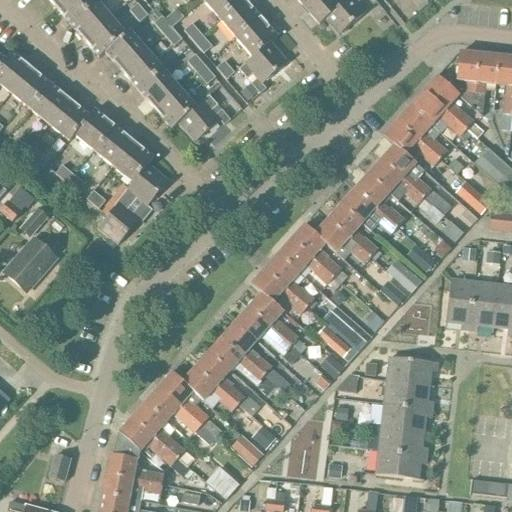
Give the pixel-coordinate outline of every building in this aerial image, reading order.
[(47,0),(56,10),(67,0),(47,0)] [(95,0),(67,0),(56,10),(70,26),(97,2),(95,0)] [(243,0),(205,0),(203,2),(220,22),(244,1),(243,0)] [(295,0),(305,11),(318,0),(295,0)] [(318,0),(305,11),(318,26),(348,0),(318,0)] [(348,0),(318,26),(319,27),(326,22),(339,37),(365,15),(357,5),(363,0),(348,0)] [(260,20),(244,1),(220,22),(236,41),(260,20)] [(97,2),(70,26),(85,43),(112,19),(97,2)] [(130,11),(140,23),(148,16),(138,5),(130,11)] [(176,11),(165,21),(172,28),(183,18),(176,11)] [(164,35),(172,28),(165,21),(163,18),(155,25),(164,35)] [(112,19),(85,43),(99,59),(105,54),(129,33),(129,32),(125,35),(112,19)] [(200,20),(193,25),(192,24),(183,32),(194,44),(203,36),(209,30),(200,20)] [(238,71),(239,72),(270,45),(277,39),(260,20),(236,41),(252,59),(238,71)] [(182,40),(172,28),(164,35),(174,47),(182,40)] [(129,33),(105,54),(122,73),(146,52),(129,33)] [(212,47),(203,36),(194,44),(203,55),(212,47)] [(287,65),(270,45),(239,72),(246,81),(253,76),(256,80),(251,86),(260,96),(266,91),(262,86),(287,65)] [(138,93),(163,71),(146,52),(122,73),(138,93)] [(5,61),(0,67),(0,88),(10,96),(31,70),(11,54),(5,61)] [(458,97),(474,111),(480,57),(459,54),(456,82),(468,83),(467,94),(461,93),(458,97)] [(187,63),(197,74),(206,67),(195,55),(187,63)] [(474,111),(476,113),(483,114),(486,96),(485,96),(486,85),(497,86),(500,59),(480,57),(474,111)] [(503,117),(511,117),(511,59),(500,59),(497,86),(508,87),(507,98),(505,97),(503,117)] [(226,82),(235,75),(225,62),(216,69),(226,82)] [(197,74),(208,86),(216,79),(206,67),(197,74)] [(29,112),(50,86),(31,70),(10,96),(29,112)] [(163,71),(138,93),(155,112),(179,90),(163,71)] [(483,133),(473,124),(460,114),(459,114),(451,107),(458,97),(437,78),(423,94),(465,133),(475,142),(483,133)] [(250,85),(240,94),(248,103),(258,95),(250,85)] [(50,86),(29,112),(49,128),(70,102),(50,86)] [(179,90),(155,112),(171,131),(178,125),(196,110),(195,108),(179,90)] [(447,128),(460,139),(465,133),(423,94),(409,109),(440,135),(447,128)] [(208,96),(202,102),(195,108),(196,110),(178,125),(195,145),(220,123),(224,127),(230,122),(221,112),(215,117),(211,112),(217,107),(208,96)] [(74,137),(89,118),(70,102),(49,128),(67,142),(73,136),(74,137)] [(433,143),(440,135),(409,109),(396,124),(439,163),(446,154),(433,143)] [(94,153),(114,128),(94,112),(89,118),(74,137),(94,153)] [(420,157),(433,169),(439,163),(396,124),(383,138),(394,148),(413,164),(420,157)] [(134,144),(114,128),(94,153),(114,169),(134,144)] [(16,140),(9,148),(21,158),(28,149),(16,140)] [(134,185),(148,167),(154,160),(134,144),(114,169),(133,184),(134,185)] [(424,173),(413,164),(394,148),(381,162),(424,200),(444,218),(451,209),(431,192),(430,192),(417,181),(424,173)] [(39,159),(28,149),(21,158),(32,167),(39,159)] [(511,171),(488,150),(479,160),(509,186),(511,183),(511,171)] [(388,197),(389,196),(397,204),(403,197),(404,196),(417,208),(424,200),(381,162),(367,178),(388,197)] [(54,175),(66,184),(73,176),(61,167),(54,175)] [(121,198),(147,218),(152,212),(147,208),(168,183),(148,167),(134,185),(133,184),(121,198)] [(84,185),(73,176),(66,184),(78,193),(84,185)] [(381,204),(388,197),(367,178),(354,192),(397,230),(404,223),(390,210),(389,211),(381,204)] [(465,184),(455,195),(481,218),(491,206),(465,184)] [(87,201),(99,211),(105,203),(104,202),(111,194),(102,187),(96,195),(93,193),(87,201)] [(19,190),(7,204),(0,212),(0,214),(12,224),(24,209),(27,211),(35,202),(19,190)] [(391,237),(397,230),(354,192),(341,207),(362,225),(369,217),(378,224),(377,225),(391,237)] [(138,222),(142,225),(147,218),(121,198),(115,207),(116,208),(97,231),(118,247),(138,222)] [(341,207),(328,222),(370,260),(377,252),(364,240),(363,241),(355,234),(362,225),(341,207)] [(46,220),(37,212),(21,231),(30,239),(46,220)] [(511,233),(511,218),(491,216),(489,231),(511,233)] [(56,222),(51,228),(59,234),(64,228),(56,222)] [(364,267),(370,260),(328,222),(315,236),(325,246),(344,263),(351,255),(364,267)] [(450,224),(441,233),(455,245),(464,236),(450,224)] [(305,227),(292,241),(340,286),(347,278),(327,261),(328,260),(319,252),(325,246),(315,236),(305,227)] [(56,261),(33,241),(4,275),(26,295),(56,261)] [(334,293),(340,286),(292,241),(278,257),(299,275),(306,267),(314,274),(314,275),(334,293)] [(442,243),(434,252),(443,260),(451,251),(442,243)] [(511,248),(503,248),(502,256),(511,257),(511,248)] [(463,250),(462,263),(475,264),(476,252),(463,250)] [(422,252),(412,262),(426,275),(436,264),(422,252)] [(487,253),(486,266),(499,267),(501,255),(487,253)] [(278,257),(265,271),(307,310),(321,322),(328,314),(300,290),(299,291),(291,284),(299,275),(278,257)] [(91,269),(82,261),(75,270),(83,277),(91,269)] [(386,274),(411,295),(421,284),(397,262),(386,274)] [(301,317),(307,310),(265,271),(251,287),(261,296),(282,313),(288,306),(301,317)] [(379,293),(397,309),(406,299),(388,282),(379,293)] [(460,332),(469,333),(474,285),(450,283),(445,330),(446,330),(447,325),(461,326),(460,332)] [(491,330),(496,288),(474,285),(469,333),(477,334),(477,328),(491,330)] [(507,337),(511,337),(511,289),(496,288),(491,330),(508,332),(507,337)] [(283,314),(282,313),(261,296),(249,310),(291,348),(298,341),(284,329),(283,330),(275,322),(283,314)] [(300,357),(291,348),(249,310),(234,326),(255,345),(262,337),(270,345),(271,344),(284,355),(282,358),(291,367),(300,357)] [(376,317),(367,328),(375,335),(384,325),(376,317)] [(249,351),(255,345),(234,326),(222,340),(278,390),(284,382),(280,379),(271,371),(271,370),(258,358),(257,359),(249,351)] [(316,338),(343,361),(351,352),(324,328),(316,338)] [(348,328),(340,337),(358,353),(366,344),(348,328)] [(269,400),(278,390),(222,340),(209,355),(230,373),(236,367),(244,374),(245,373),(251,378),(248,381),(269,400)] [(237,407),(251,419),(260,409),(246,397),(244,399),(232,388),(233,387),(224,380),(230,373),(209,355),(195,370),(237,407)] [(319,368),(334,382),(344,370),(330,357),(319,368)] [(430,373),(436,374),(437,365),(389,360),(386,383),(429,388),(430,373)] [(366,365),(365,378),(375,379),(377,367),(366,365)] [(203,404),(203,403),(213,411),(219,404),(231,414),(237,407),(195,370),(182,384),(201,402),(203,404)] [(195,409),(201,402),(182,384),(172,375),(159,389),(215,441),(221,433),(207,421),(208,421),(195,409)] [(315,385),(323,393),(331,385),(323,377),(315,385)] [(350,379),(348,388),(356,389),(358,380),(350,379)] [(386,383),(384,407),(431,412),(432,404),(427,404),(429,388),(386,383)] [(208,448),(215,441),(159,389),(146,404),(167,423),(172,417),(181,425),(181,424),(208,448)] [(146,404),(133,418),(170,451),(168,453),(190,472),(194,475),(200,467),(185,453),(168,439),(169,438),(160,430),(167,423),(146,404)] [(381,429),(423,434),(425,420),(430,421),(431,412),(384,407),(381,429)] [(336,410),(335,422),(346,423),(348,411),(336,410)] [(183,480),(190,472),(168,453),(170,451),(133,418),(118,435),(119,436),(140,454),(146,447),(171,469),(183,480)] [(331,425),(330,435),(337,436),(342,432),(342,426),(331,425)] [(262,428),(251,440),(264,453),(276,441),(262,428)] [(381,429),(378,453),(426,458),(427,451),(421,450),(423,434),(381,429)] [(109,457),(105,477),(162,487),(164,477),(135,472),(140,454),(119,436),(118,437),(112,457),(109,457)] [(241,438),(230,451),(252,470),(263,458),(241,438)] [(426,458),(378,453),(376,477),(423,483),(423,481),(418,481),(419,466),(425,467),(426,458)] [(65,484),(71,461),(55,457),(49,480),(65,484)] [(342,468),(329,467),(328,479),(341,481),(342,468)] [(160,497),(162,487),(105,477),(101,496),(129,502),(141,504),(142,494),(160,497)] [(310,511),(320,511),(323,490),(314,489),(310,511)] [(329,511),(332,492),(323,490),(320,511),(329,511)] [(366,511),(376,511),(378,495),(369,493),(366,511)] [(200,498),(183,495),(181,505),(198,508),(200,498)] [(127,511),(129,502),(101,496),(98,511),(127,511)] [(405,499),(403,511),(416,511),(418,500),(405,499)] [(402,511),(404,502),(393,500),(391,511),(402,511)] [(437,511),(439,502),(429,501),(428,511),(437,511)] [(240,502),(238,511),(248,511),(250,503),(240,502)] [(273,511),(275,503),(266,502),(265,511),(273,511)] [(273,511),(283,511),(284,503),(275,502),(275,503),(273,511)]
